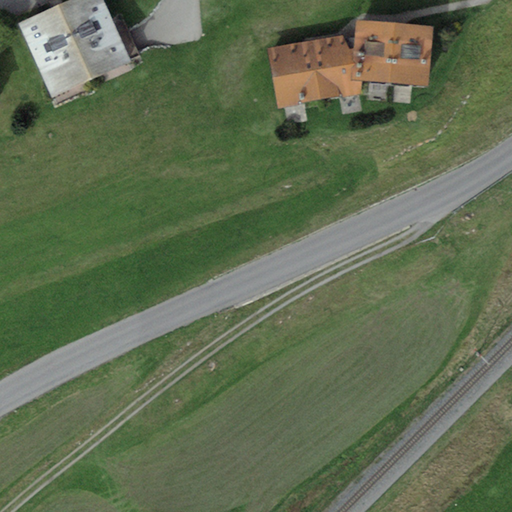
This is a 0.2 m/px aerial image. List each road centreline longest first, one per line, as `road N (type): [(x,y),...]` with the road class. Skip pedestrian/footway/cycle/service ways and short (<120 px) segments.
road 1 (tertiary): [(0,399),(438,194),(511,150)]
road 2 (track): [(0,511),(194,354),(301,283),(402,232),(438,194)]
